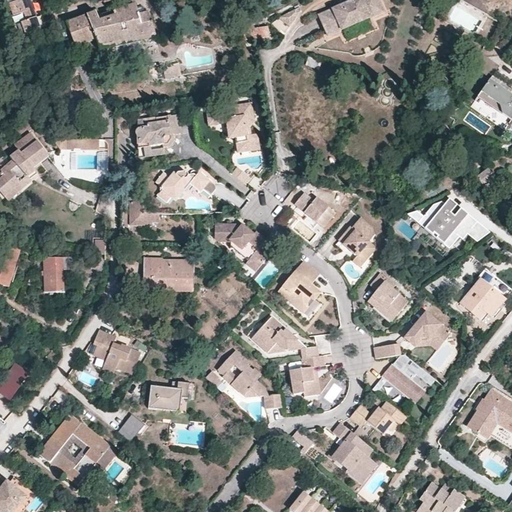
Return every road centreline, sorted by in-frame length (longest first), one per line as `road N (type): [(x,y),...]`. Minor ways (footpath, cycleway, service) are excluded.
road 1 (residential): [(263,212),(336,283),(357,385),(340,412),(276,432),(210,511)]
road 2 (residential): [(0,455),(108,305),(114,204)]
road 3 (unknown): [(263,212),(286,153),(276,71),(297,31),(345,0)]
road 4 (residential): [(511,321),(474,366),(382,511)]
